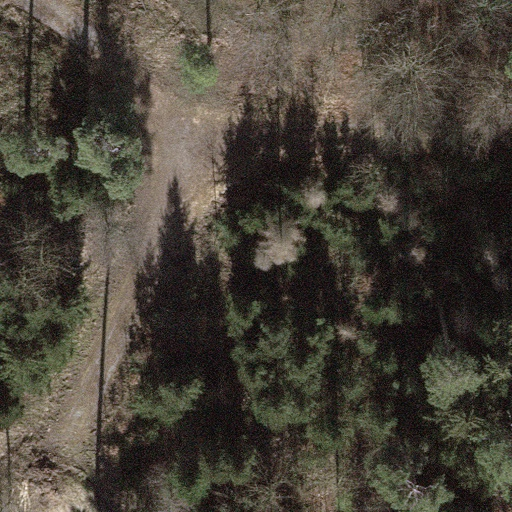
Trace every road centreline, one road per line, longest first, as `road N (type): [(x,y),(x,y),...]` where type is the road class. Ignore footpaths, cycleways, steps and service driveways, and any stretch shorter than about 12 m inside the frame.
road 1 (track): [(57,489),(190,145),(511,131)]
road 2 (track): [(33,0),(134,73),(190,145)]
